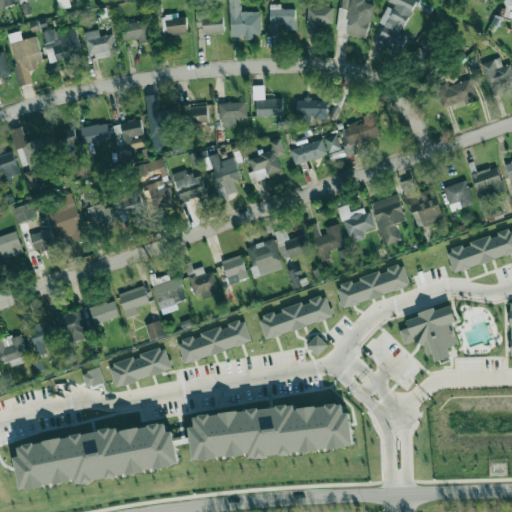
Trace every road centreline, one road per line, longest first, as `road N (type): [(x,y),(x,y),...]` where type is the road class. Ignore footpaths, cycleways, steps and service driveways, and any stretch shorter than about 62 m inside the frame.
road 1 (residential): [(0,303),(511,122)]
road 2 (residential): [(0,117),(129,81),(329,65),(374,78),(404,101),(436,152)]
road 3 (secondary): [(511,488),(301,496),(159,511)]
